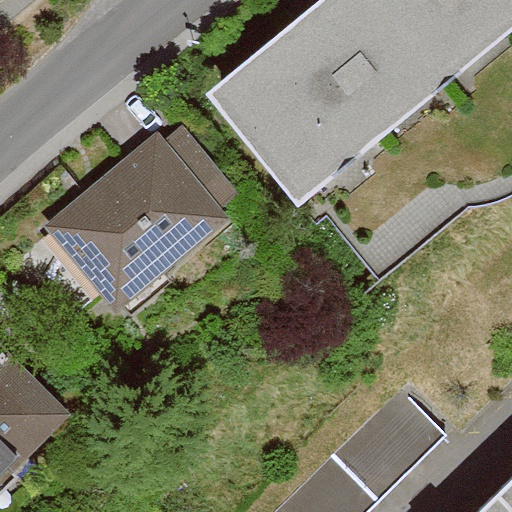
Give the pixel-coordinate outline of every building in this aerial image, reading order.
[(511,0),(326,0),(220,86),(374,276),(511,165),(511,0)] [(162,124),(57,212),(131,300),(236,211),(162,124)] [(0,481),(79,401),(0,324),(0,481)] [(412,376),(278,511),(370,511),(459,422),(412,376)] [(511,511),(511,470),(469,511),(511,511)]
